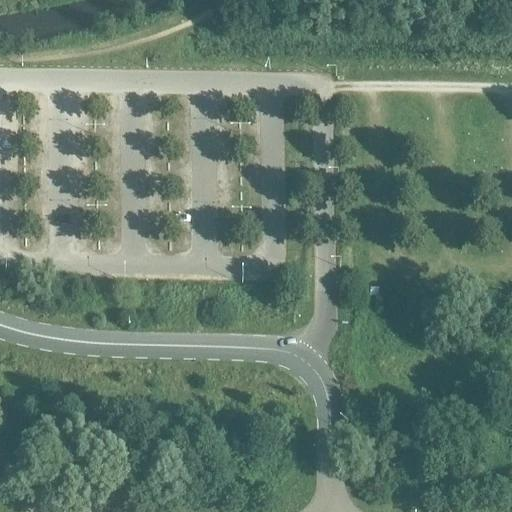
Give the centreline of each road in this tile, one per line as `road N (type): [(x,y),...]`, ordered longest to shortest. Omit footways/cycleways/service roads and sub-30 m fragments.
road 1 (unclassified): [(0,328),(62,343),(278,354),(312,364)]
road 2 (unknown): [(0,63),(114,45),(242,0)]
road 3 (track): [(322,79),(511,85)]
road 4 (residential): [(332,511),(327,385),(312,364)]
